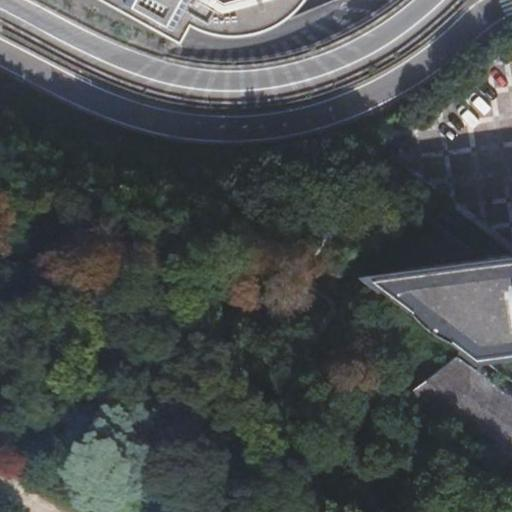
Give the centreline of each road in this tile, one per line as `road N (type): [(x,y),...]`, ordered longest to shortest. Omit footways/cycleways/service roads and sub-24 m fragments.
road 1 (primary): [(0,47),(131,115),(205,129),(276,127),(376,97),(511,6)]
road 2 (trunk): [(0,0),(145,70),(223,87),(313,74),(403,23)]
